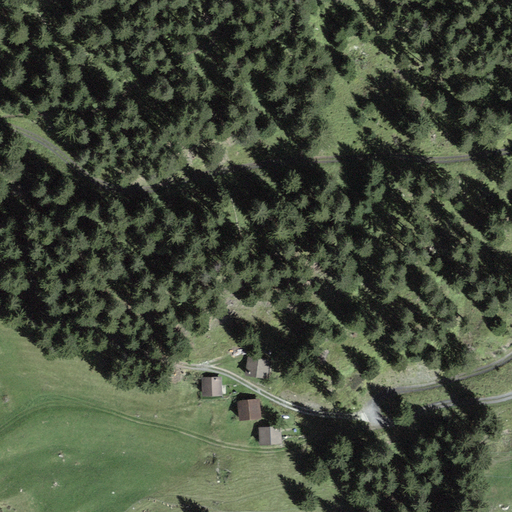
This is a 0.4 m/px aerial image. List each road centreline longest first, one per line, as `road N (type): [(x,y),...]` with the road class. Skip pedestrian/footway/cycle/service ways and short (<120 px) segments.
road 1 (track): [(0,295),(44,324),(220,370),(285,403),(381,423),(437,405),(511,396)]
road 2 (track): [(0,124),(128,193),(299,159),(511,153)]
road 3 (track): [(511,355),(425,389),(382,395),(374,416)]
